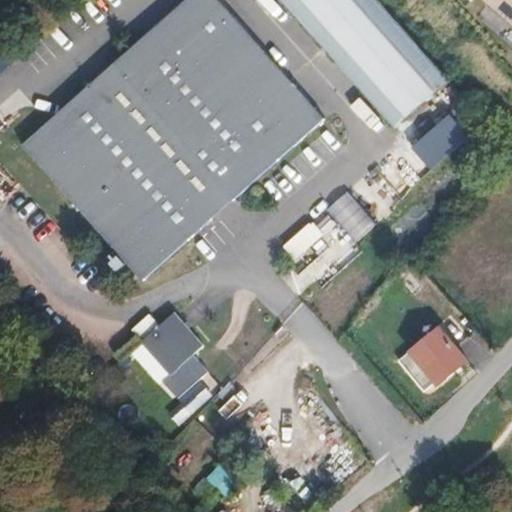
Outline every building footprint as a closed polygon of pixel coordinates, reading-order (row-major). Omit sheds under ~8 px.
[(217,0),(179,0),(177,3),(301,139),(323,120),(217,0)] [(375,0),(280,0),(394,129),(448,81),(375,0)] [(511,0),(486,0),(511,21),(511,0)] [(177,3),(109,63),(231,202),(301,139),(177,3)] [(0,76),(12,66),(0,52),(0,76)] [(109,63),(88,81),(210,220),(231,202),(109,63)] [(88,81),(65,102),(188,239),(210,220),(88,81)] [(65,102),(49,116),(172,253),(188,239),(65,102)] [(436,172),(475,136),(454,113),(415,150),(436,172)] [(49,116),(20,142),(142,280),(172,253),(49,116)] [(356,190),(330,207),(355,243),(380,226),(356,190)] [(297,261),(335,229),(324,217),(287,249),(297,261)] [(341,228),(298,260),(312,279),(355,248),(341,228)] [(174,312),(168,318),(170,320),(197,352),(204,346),(174,312)] [(168,318),(157,327),(159,329),(170,320),(168,318)] [(170,320),(159,329),(201,378),(209,371),(194,355),(197,352),(170,320)] [(157,327),(141,341),(170,376),(164,382),(178,399),(194,385),(152,336),(159,329),(157,327)] [(159,329),(152,336),(194,385),(201,378),(159,329)] [(437,330),(399,364),(423,392),(435,382),(438,385),(464,361),(437,330)] [(259,465),(240,446),(209,478),(228,497),(259,465)] [(208,501),(219,490),(203,474),(192,486),(208,501)]
